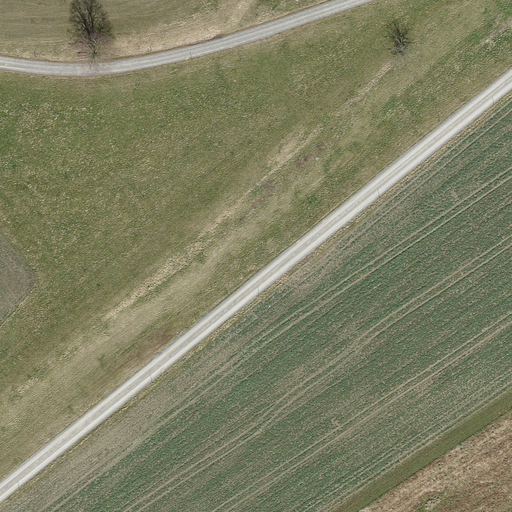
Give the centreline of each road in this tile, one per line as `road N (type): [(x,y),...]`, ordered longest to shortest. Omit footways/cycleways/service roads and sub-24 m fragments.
road 1 (track): [(511,79),(0,492)]
road 2 (track): [(0,62),(119,69),(353,0)]
